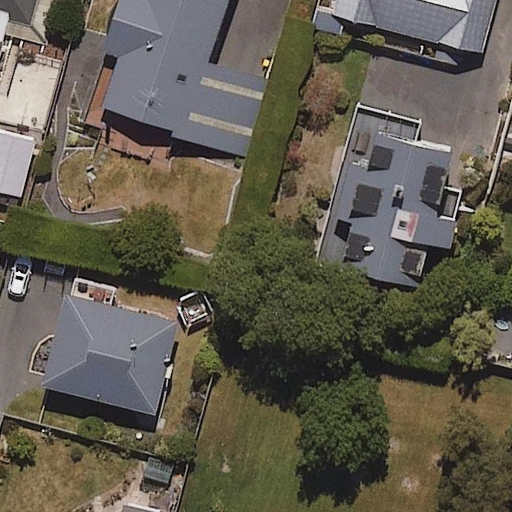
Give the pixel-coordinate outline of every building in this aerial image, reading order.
[(59,0),(0,0),(0,49),(5,31),(49,43),(59,0)] [(110,108),(246,154),(270,82),(212,62),(233,0),(127,0),(110,51),(128,56),(110,108)] [(344,0),(342,10),(485,50),(498,0),(344,0)] [(39,141),(0,130),(0,191),(24,198),(39,141)] [(466,154),(386,133),(377,166),(357,161),(342,216),(357,220),(344,266),(432,289),(442,249),(460,254),(469,223),(449,218),(466,154)] [(76,293),(50,387),(161,417),(187,322),(76,293)]
